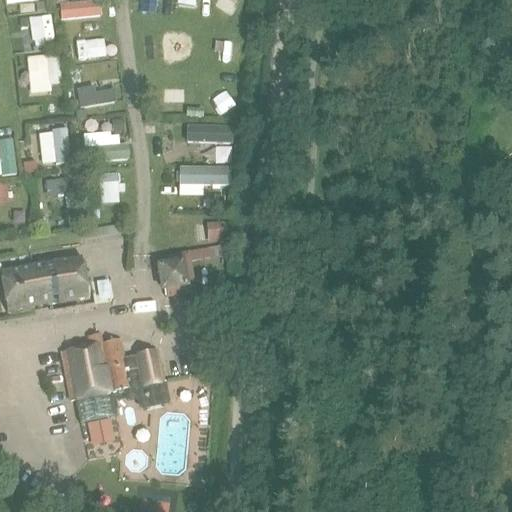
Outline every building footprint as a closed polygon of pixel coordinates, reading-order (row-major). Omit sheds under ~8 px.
[(65,10),(67,24),(101,21),(99,6),(65,10)] [(60,27),(37,28),(38,48),(61,47),(60,27)] [(100,60),(96,40),(75,44),(79,64),(100,60)] [(56,59),(35,61),(36,83),(58,82),(56,59)] [(84,115),(104,114),(103,91),(83,92),(84,115)] [(51,136),(56,166),(75,164),(71,134),(51,136)] [(8,166),(20,165),(18,142),(6,143),(8,166)] [(131,152),(100,152),(100,166),(131,166),(131,152)] [(43,178),(41,166),(29,168),(31,180),(43,178)] [(210,203),(210,195),(236,195),(236,172),(183,172),(183,202),(210,203)] [(54,198),(72,197),(71,183),(53,184),(54,198)] [(122,232),(90,239),(94,259),(127,252),(122,232)] [(158,259),(165,299),(196,293),(188,253),(158,259)] [(200,273),(221,272),(220,256),(199,257),(200,273)] [(83,259),(3,272),(9,310),(89,298),(83,259)] [(115,393),(129,389),(123,361),(119,342),(102,346),(100,336),(87,339),(89,348),(61,354),(70,403),(75,402),(80,426),(117,417),(112,394),(115,393)] [(156,354),(123,361),(129,389),(130,392),(163,385),(156,354)]
